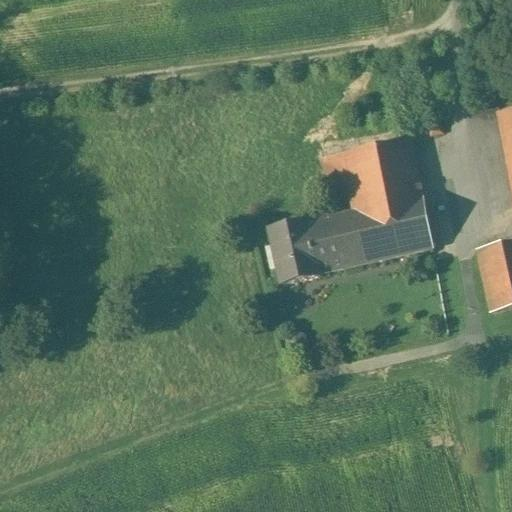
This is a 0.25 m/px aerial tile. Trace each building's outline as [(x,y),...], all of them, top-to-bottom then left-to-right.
[(511,112),(498,115),(511,189),(511,112)] [(442,135),(440,125),(429,127),(431,137),(442,135)] [(354,216),(334,220),(345,270),(434,252),(411,142),(322,161),(331,203),(350,198),(354,216)] [(346,271),(345,270),(334,220),(308,225),(307,223),(269,231),(273,250),(267,251),(271,270),(277,269),(281,287),(320,279),(319,276),(346,271)] [(511,310),(511,244),(478,252),(493,315),(511,310)]
